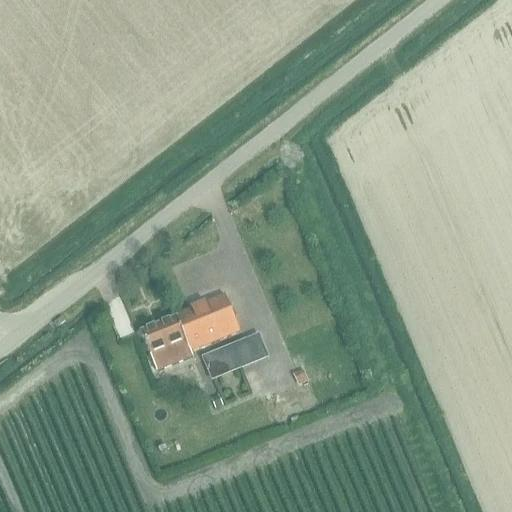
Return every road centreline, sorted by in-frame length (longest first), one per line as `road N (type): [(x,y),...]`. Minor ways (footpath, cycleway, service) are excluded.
road 1 (track): [(0,406),(60,358),(89,356),(138,474),(149,489),(166,491),(390,399),(278,130)]
road 2 (unclassified): [(0,347),(439,0)]
